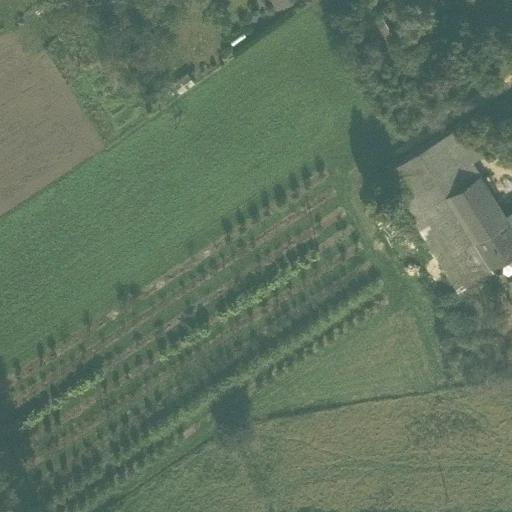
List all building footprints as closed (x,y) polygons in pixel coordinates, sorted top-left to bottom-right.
[(418,21),(407,0),(385,12),(397,33),(418,21)] [(383,55),(387,61),(401,53),(379,12),(364,20),(383,55)] [(417,155),(444,197),(478,175),(471,164),(484,155),(465,125),(417,155)] [(490,267),(473,241),(444,197),(417,155),(386,175),(463,294),(497,272),(493,265),(490,267)] [(505,217),(478,175),(444,197),(473,241),(507,219),(505,217)] [(473,241),(490,267),(493,265),(511,252),(511,226),(507,219),(473,241)]
